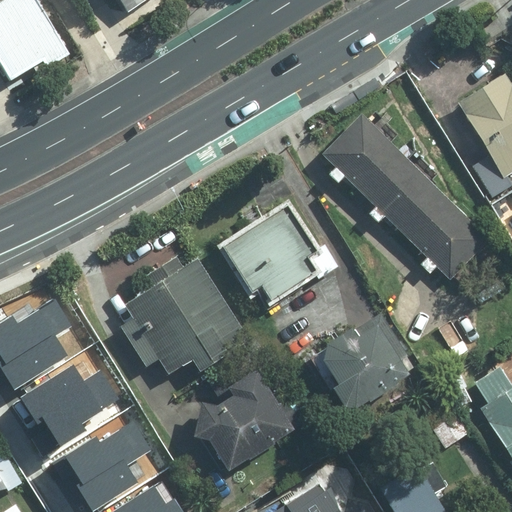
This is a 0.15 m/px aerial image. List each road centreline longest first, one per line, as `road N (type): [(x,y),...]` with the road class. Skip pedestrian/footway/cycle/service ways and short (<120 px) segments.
road 1 (primary): [(408,0),(0,237)]
road 2 (primary): [(0,166),(281,0)]
